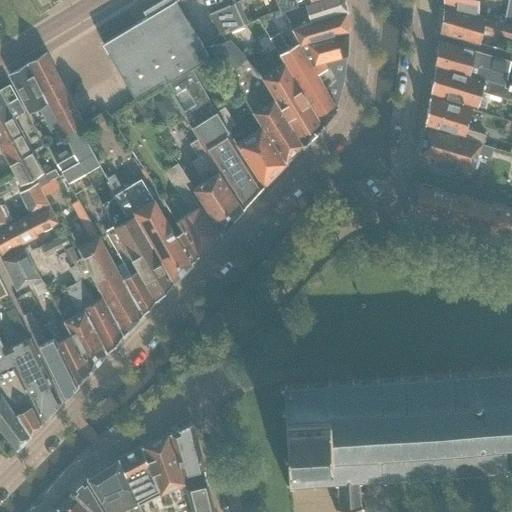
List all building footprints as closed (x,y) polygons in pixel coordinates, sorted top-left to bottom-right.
[(163,0),(147,10),(149,13),(101,41),(135,98),(163,81),(164,82),(165,83),(191,68),(210,57),(176,0),(163,0)] [(315,0),(276,0),(281,12),(283,11),(305,4),(315,0)] [(347,12),(344,0),(315,0),(305,4),(311,24),(347,12)] [(492,0),(443,0),(443,5),(478,15),(477,0),(488,0),(492,1),(492,0)] [(221,36),(223,35),(249,23),(239,2),(234,4),(209,15),(221,36)] [(283,11),(293,30),(311,24),(305,4),(283,11)] [(511,37),(511,27),(504,25),(488,20),(478,17),(443,5),(440,32),(478,43),(483,28),(511,37)] [(299,43),(293,30),(283,11),(281,12),(260,19),(260,20),(270,36),(323,125),(337,107),(316,74),(326,71),(323,62),(313,65),(301,46),(304,44),(304,43),(297,45),(297,44),(299,43)] [(348,31),(347,12),(311,24),(293,30),(299,43),(297,44),(297,45),(304,43),(348,31)] [(230,41),(240,52),(256,42),(265,57),(269,55),(275,65),(260,74),(262,77),(302,146),(322,126),(270,36),(260,20),(260,19),(259,18),(249,23),(223,35),(227,42),(230,41)] [(313,65),(323,62),(347,55),(348,31),(304,43),(304,44),(301,46),(313,65)] [(260,74),(240,52),(230,41),(227,42),(208,48),(232,74),(244,97),(262,127),(285,163),(302,146),(262,77),(260,74)] [(494,83),(502,85),(509,62),(439,41),(435,66),(484,80),(494,83)] [(107,179),(81,131),(79,127),(84,125),(46,53),(27,64),(59,126),(69,146),(78,162),(79,163),(62,172),(98,237),(107,232),(115,227),(127,221),(129,219),(127,216),(115,195),(116,195),(108,182),(109,182),(107,179)] [(59,126),(27,64),(9,75),(28,112),(37,107),(45,123),(46,123),(50,131),(59,126)] [(511,85),(507,84),(505,89),(502,88),(502,85),(494,83),(484,80),(484,81),(434,67),(430,93),(477,107),(481,91),(511,99),(511,85)] [(199,142),(198,143),(236,199),(242,208),(263,185),(257,177),(233,139),(227,131),(216,113),(218,112),(191,68),(165,83),(164,82),(163,82),(199,142)] [(0,147),(10,165),(31,154),(13,118),(24,112),(10,85),(0,89),(0,147)] [(463,140),(483,146),(486,137),(467,130),(473,111),(429,98),(424,125),(438,130),(439,128),(464,136),(463,140)] [(218,112),(216,113),(227,131),(235,125),(224,108),(218,112)] [(263,185),(285,163),(262,127),(247,137),(243,132),(233,139),(257,177),(263,185)] [(483,146),(463,140),(424,128),(420,153),(435,158),(433,166),(455,173),(458,164),(473,169),(478,154),(484,156),(490,158),(492,153),(493,149),(483,146)] [(221,231),(242,208),(236,199),(198,143),(197,140),(189,145),(198,159),(192,163),(205,183),(194,190),(221,231)] [(61,172),(78,162),(69,146),(52,156),(61,172)] [(20,193),(31,214),(49,205),(39,186),(58,175),(55,170),(43,176),(31,154),(10,165),(16,177),(8,181),(13,191),(21,187),(24,191),(20,193)] [(189,181),(178,164),(165,173),(191,212),(177,221),(199,255),(218,235),(185,184),(189,181)] [(114,175),(107,179),(109,182),(108,182),(116,195),(115,195),(127,216),(134,212),(174,281),(198,256),(182,231),(175,236),(154,199),(153,200),(141,180),(123,190),(114,175)] [(59,188),(55,181),(41,188),(45,195),(59,188)] [(0,185),(0,225),(7,222),(12,220),(4,203),(0,205),(0,194),(7,191),(3,184),(0,185)] [(445,217),(451,194),(420,187),(414,209),(445,217)] [(451,194),(445,217),(477,225),(482,202),(451,194)] [(96,235),(78,202),(72,205),(90,238),(96,235)] [(511,215),(511,209),(482,202),(477,225),(508,233),(511,215)] [(49,205),(31,214),(0,230),(0,250),(2,254),(37,236),(36,234),(58,222),(49,205)] [(115,227),(156,300),(174,281),(135,216),(129,219),(127,221),(115,227)] [(142,314),(156,300),(115,227),(107,232),(131,274),(123,279),(142,314)] [(78,260),(65,235),(59,239),(41,247),(46,256),(63,247),(72,264),(78,260)] [(119,325),(124,334),(142,315),(100,239),(79,250),(84,259),(75,263),(76,265),(83,279),(84,280),(93,276),(105,298),(119,325)] [(31,283),(41,278),(25,247),(1,259),(17,290),(31,283)] [(76,282),(83,279),(76,265),(69,269),(76,282)] [(41,278),(31,283),(39,298),(49,294),(41,278)] [(80,298),(88,293),(82,282),(67,289),(79,314),(64,322),(71,335),(85,361),(90,371),(107,353),(102,343),(89,317),(80,298)] [(80,298),(89,317),(102,343),(107,353),(124,334),(119,325),(105,298),(96,304),(90,293),(88,293),(80,298)] [(23,328),(14,308),(6,312),(16,332),(23,328)] [(64,398),(77,385),(54,339),(45,344),(38,328),(30,312),(23,316),(25,320),(64,398)] [(47,325),(54,339),(77,385),(90,371),(85,361),(71,335),(63,340),(53,321),(47,325)] [(28,340),(7,351),(0,337),(0,367),(11,362),(40,423),(60,403),(28,340)] [(351,377),(351,381),(331,382),(331,378),(326,379),(327,382),(310,384),(310,380),(306,380),(306,384),(287,386),(287,382),(284,382),(284,385),(283,386),(283,387),(280,387),(280,391),(283,391),(284,411),(281,411),(281,414),(284,414),(287,459),(284,459),(284,462),(287,462),(289,481),(285,481),(285,484),(289,484),(289,485),(290,485),(291,490),(295,489),(294,485),(312,483),(313,488),(316,487),(316,483),(334,482),(335,486),(337,486),(338,493),(333,493),(333,496),(338,496),(338,508),(335,511),(338,511),(341,510),(359,509),(362,511),(365,510),(361,506),(361,495),(364,494),(364,491),(360,491),(360,489),(361,480),(382,478),(382,483),(386,482),(386,478),(405,477),(406,481),(409,481),(410,477),(430,475),(430,480),(434,479),(434,475),(453,474),(453,478),(457,478),(457,474),(477,472),(478,476),(482,476),(482,472),(502,470),(502,474),(506,474),(506,470),(509,470),(509,467),(505,467),(504,443),(511,442),(511,368),(500,370),(499,366),(495,366),(496,370),(476,371),(475,368),(472,368),(472,372),(452,373),(451,369),(447,370),(447,373),(428,375),(427,371),(423,371),(423,375),(403,377),(403,373),(399,373),(399,377),(380,378),(379,375),(375,375),(375,379),(355,380),(355,376),(351,377)] [(11,367),(0,373),(0,394),(30,435),(39,425),(11,367)] [(0,394),(0,428),(17,448),(30,435),(0,394)] [(170,433),(169,432),(173,442),(179,463),(184,482),(192,511),(214,511),(192,422),(192,421),(176,429),(176,430),(170,433)] [(155,440),(140,447),(144,456),(149,467),(155,477),(162,493),(184,482),(179,463),(173,442),(169,432),(155,440)] [(140,447),(119,459),(128,478),(137,497),(135,498),(138,505),(139,505),(162,493),(155,477),(149,467),(144,456),(140,447)] [(118,459),(88,479),(98,496),(108,511),(142,511),(139,505),(138,505),(135,498),(119,461),(118,459)] [(88,479),(71,494),(87,511),(108,511),(98,496),(88,479)] [(87,511),(71,494),(57,510),(58,511),(87,511)]
